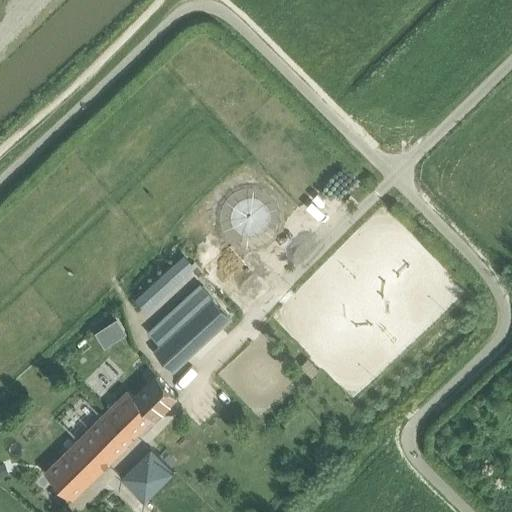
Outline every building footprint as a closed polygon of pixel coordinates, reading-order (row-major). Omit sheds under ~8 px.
[(139,297),(149,308),(176,285),(166,273),(139,297)] [(156,351),(173,369),(230,316),(201,285),(150,332),(162,345),(156,351)] [(100,327),(108,343),(130,333),(122,317),(100,327)] [(129,390),(47,471),(73,497),(140,431),(146,432),(154,423),(154,417),(177,394),(150,365),(142,373),(151,382),(135,397),(129,390)] [(155,446),(123,474),(146,499),(178,471),(155,446)]
